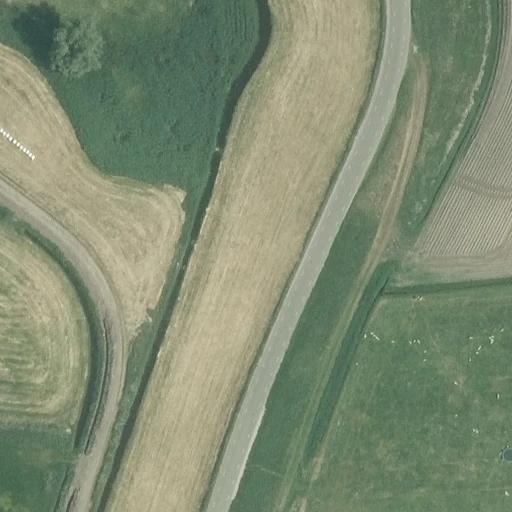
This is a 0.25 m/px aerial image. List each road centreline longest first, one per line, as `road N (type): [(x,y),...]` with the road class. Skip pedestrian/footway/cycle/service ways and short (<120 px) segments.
road 1 (tertiary): [(214,511),(388,78),(397,0)]
road 2 (unclassified): [(75,511),(110,399),(109,314),(69,246),(0,192)]
